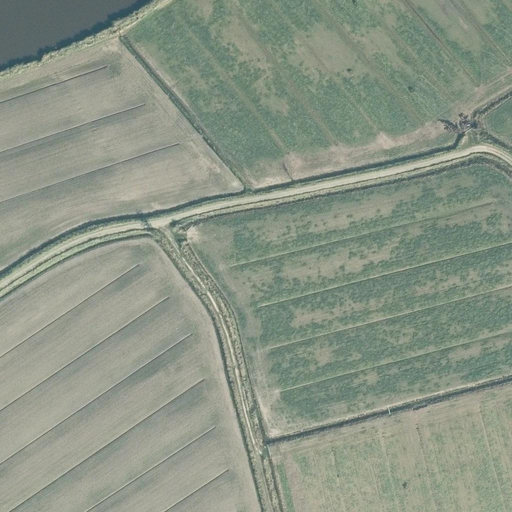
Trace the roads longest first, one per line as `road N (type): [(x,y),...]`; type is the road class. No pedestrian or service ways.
road 1 (residential): [(0,288),(105,232),(475,149),(511,165)]
road 2 (track): [(160,225),(221,316),(269,511)]
